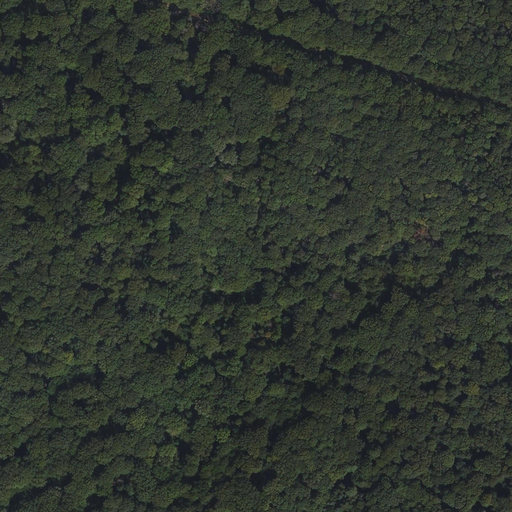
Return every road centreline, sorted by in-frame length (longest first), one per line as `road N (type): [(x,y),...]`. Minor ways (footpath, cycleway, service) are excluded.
road 1 (track): [(0,97),(109,184),(161,198),(286,194),(388,209),(483,253),(511,299)]
road 2 (track): [(59,511),(303,79),(303,47)]
road 3 (track): [(303,47),(511,106)]
road 4 (unknown): [(303,47),(144,0)]
